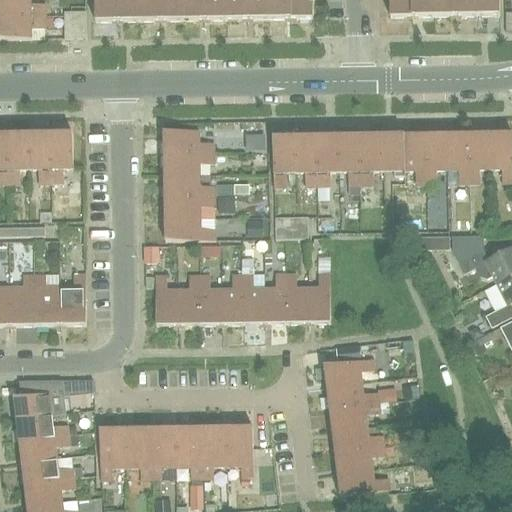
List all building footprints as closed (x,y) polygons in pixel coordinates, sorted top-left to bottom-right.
[(0,0),(0,19),(46,19),(45,6),(31,6),(31,0),(0,0)] [(117,24),(116,0),(95,0),(96,24),(117,24)] [(116,0),(117,24),(139,23),(138,0),(116,0)] [(138,0),(139,23),(161,23),(160,0),(138,0)] [(160,0),(161,23),(182,23),(182,0),(160,0)] [(204,22),(203,0),(182,0),(182,23),(204,22)] [(203,0),(204,22),(226,22),(225,0),(203,0)] [(247,22),(247,0),(225,0),(226,22),(247,22)] [(269,22),(268,0),(247,0),(247,22),(269,22)] [(291,21),(290,0),(268,0),(269,22),(291,21)] [(290,0),(291,21),(313,21),(312,0),(290,0)] [(412,19),(411,0),(389,0),(390,20),(412,19)] [(434,19),(433,0),(411,0),(412,19),(434,19)] [(456,19),(455,0),(433,0),(434,19),(456,19)] [(477,18),(477,0),(455,0),(456,19),(477,18)] [(499,18),(498,0),(477,0),(477,18),(499,18)] [(65,41),(86,40),(86,14),(64,14),(65,41)] [(46,19),(0,19),(0,41),(32,41),(32,31),(46,31),(46,19)] [(164,156),(214,155),(214,145),(199,146),(198,134),(164,134),(164,156)] [(488,137),(488,173),(501,173),(502,187),(511,186),(511,159),(511,136),(488,137)] [(0,187),(20,187),(20,173),(39,173),(39,187),(64,186),(64,173),(73,173),(73,137),(0,137),(0,187)] [(440,138),(441,174),(458,173),(459,187),(465,187),(464,137),(440,138)] [(464,137),(465,187),(479,187),(479,173),(488,173),(488,137),(464,137)] [(393,175),(394,179),(404,179),(404,174),(415,174),(415,188),(417,188),(417,138),(361,139),(362,188),(373,188),(373,175),(393,175)] [(417,138),(417,188),(436,187),(436,174),(441,174),(440,138),(417,138)] [(339,140),(340,175),(348,175),(348,189),(362,188),(361,139),(339,140)] [(295,140),(273,141),(274,190),(287,190),(286,176),(296,176),(295,140)] [(305,189),(318,189),(317,140),(295,140),(296,176),(305,176),(305,189)] [(317,140),(318,189),(330,189),(330,176),(340,175),(339,140),(317,140)] [(164,178),(199,177),(199,166),(214,166),(214,155),(164,156),(164,178)] [(165,199),(215,199),(214,188),(199,189),(199,177),(164,178),(165,199)] [(165,221),(202,220),(202,209),(215,209),(215,199),(165,199),(165,221)] [(277,240),(308,240),(308,218),(277,219),(277,240)] [(202,220),(165,221),(165,243),(217,242),(216,231),(202,231),(202,220)] [(248,222),(248,239),(263,239),(263,222),(248,222)] [(9,231),(0,230),(0,239),(9,240),(9,231)] [(9,240),(35,239),(35,230),(9,231),(9,240)] [(35,230),(35,239),(45,239),(45,230),(35,230)] [(493,278),(497,286),(511,278),(511,251),(489,263),(484,251),(484,238),(453,239),(452,253),(465,277),(476,271),(480,278),(487,280),(493,278)] [(330,325),(330,274),(319,274),(319,290),(308,290),(309,326),(330,325)] [(287,326),(287,275),(276,275),(276,290),(265,290),(265,326),(287,326)] [(309,326),(308,290),(298,290),(298,275),(287,275),(287,326),(309,326)] [(62,327),(61,287),(47,288),(47,276),(35,277),(36,328),(62,327)] [(87,327),(86,276),(74,276),(74,287),(61,287),(62,327),(87,327)] [(244,326),(243,276),(233,276),(233,291),(222,291),(222,326),(244,326)] [(265,326),(265,290),(254,291),(254,276),(243,276),(244,326),(265,326)] [(36,328),(35,277),(24,277),(24,288),(10,288),(11,328),(36,328)] [(200,327),(200,277),(190,277),(190,292),(178,292),(179,327),(200,327)] [(222,326),(222,291),(212,291),(212,277),(200,277),(200,327),(222,326)] [(179,327),(178,292),(169,292),(168,278),(157,278),(157,327),(179,327)] [(511,278),(497,286),(508,307),(486,319),(492,330),(511,319),(511,307),(511,306),(511,305),(511,278)] [(0,328),(11,328),(10,288),(0,288),(0,328)] [(511,322),(500,329),(511,353),(511,322)] [(326,387),(362,383),(361,372),(375,370),(374,359),(323,365),(326,387)] [(329,409),(379,403),(378,392),(363,394),(362,383),(326,387),(329,409)] [(17,423),(55,418),(53,407),(66,405),(64,395),(14,401),(17,423)] [(331,431),(367,427),(366,415),(380,413),(379,403),(329,409),(331,431)] [(56,428),(55,418),(17,423),(20,445),(69,438),(68,427),(56,428)] [(334,453),(384,447),(383,436),(369,438),(367,427),(331,431),(334,453)] [(202,429),(177,430),(177,469),(191,469),(191,480),(203,480),(202,429)] [(227,429),(202,429),(203,480),(215,480),(215,469),(228,469),(227,429)] [(253,429),(227,429),(228,469),(241,469),(241,479),(253,479),(253,429)] [(101,431),(101,481),(113,481),(113,470),(127,470),(126,430),(101,431)] [(151,430),(126,430),(127,470),(141,470),(141,481),(152,480),(151,430)] [(151,430),(152,480),(164,480),(164,469),(177,469),(177,430),(151,430)] [(71,447),(69,438),(20,445),(22,465),(60,461),(58,449),(71,447)] [(337,475),(373,470),(371,459),(385,457),(384,447),(334,453),(337,475)] [(61,471),(60,461),(22,465),(25,486),(75,480),(73,469),(61,471)] [(373,470),(337,475),(339,496),(390,490),(388,479),(374,481),(373,470)] [(76,490),(75,480),(25,486),(28,508),(65,503),(63,492),(76,490)] [(66,511),(65,503),(28,508),(28,511),(66,511)]
